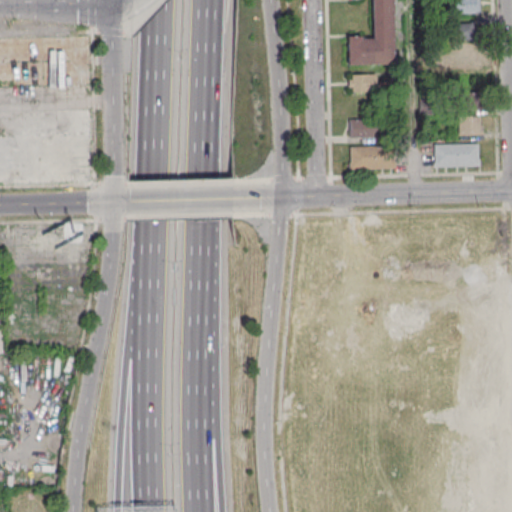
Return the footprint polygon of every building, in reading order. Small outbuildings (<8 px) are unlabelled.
[(391,0),(371,0),(372,37),(347,37),(347,64),(392,64),(391,0)] [(451,0),(451,13),(474,13),(474,0),(451,0)] [(448,62),(476,62),(476,42),(448,42),(448,62)] [(347,74),(347,91),(375,91),(375,74),(347,74)] [(479,90),(453,90),(453,108),(479,108),(479,90)] [(56,134),(90,134),(90,110),(56,110),(56,134)] [(478,115),(454,115),(454,136),(478,136),(478,115)] [(349,120),(349,138),(376,138),(376,120),(349,120)] [(479,166),(478,143),(433,144),(433,167),(479,166)] [(394,169),(394,147),(349,147),(349,169),(394,169)]
